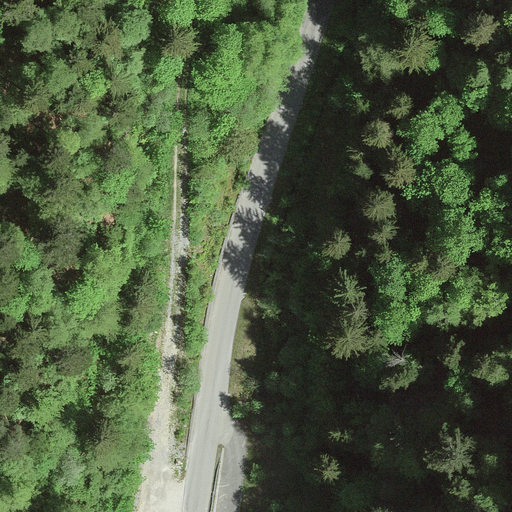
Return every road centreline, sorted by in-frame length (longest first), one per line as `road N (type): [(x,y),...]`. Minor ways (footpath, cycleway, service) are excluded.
road 1 (unclassified): [(322,0),(237,278),(194,511)]
road 2 (track): [(188,0),(150,511)]
